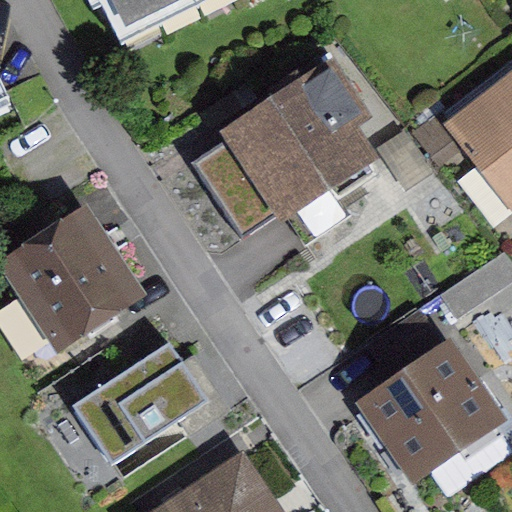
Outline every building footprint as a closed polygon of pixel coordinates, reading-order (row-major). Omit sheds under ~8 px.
[(101,0),(126,48),(220,0),(101,0)] [(333,83),(225,147),(283,243),(390,179),(333,83)] [(511,83),(496,95),(511,117),(511,83)] [(0,94),(0,122),(11,117),(0,94)] [(511,219),(511,117),(496,95),(448,129),(511,219)] [(89,216),(5,270),(64,361),(148,306),(89,216)] [(511,429),(456,349),(364,412),(422,495),(511,433),(511,429)] [(174,350),(75,413),(122,486),(221,423),(174,350)] [(278,511),(245,462),(169,511),(278,511)]
